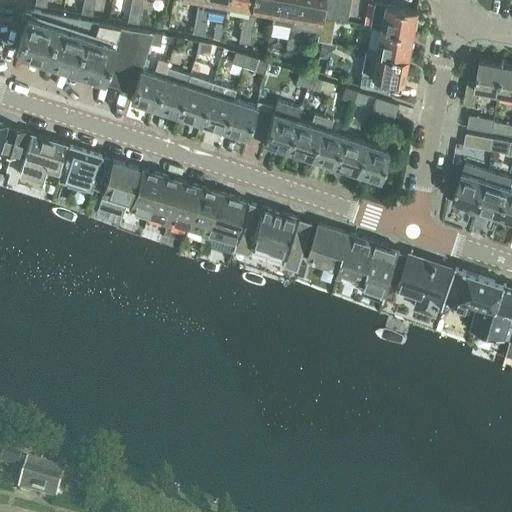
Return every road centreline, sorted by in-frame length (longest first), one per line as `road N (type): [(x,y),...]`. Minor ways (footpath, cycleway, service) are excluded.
road 1 (tertiary): [(416,231),(0,94)]
road 2 (residential): [(416,231),(452,21)]
